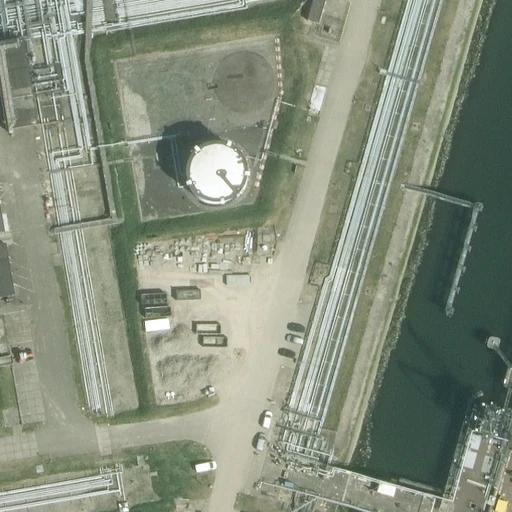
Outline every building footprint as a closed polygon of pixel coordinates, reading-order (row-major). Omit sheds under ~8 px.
[(320,24),(327,2),(319,0),(315,0),(309,21),(320,24)] [(23,45),(0,48),(0,81),(8,132),(37,128),(23,45)] [(218,110),(272,109),(271,54),(217,55),(218,110)] [(247,179),(247,175),(246,171),(245,166),(243,162),(241,159),(238,155),(235,152),(232,150),(228,148),(224,146),(219,146),(215,145),(211,146),(206,147),(202,148),(199,150),(195,153),(192,156),(189,159),(187,163),(186,167),(185,171),(184,176),(184,180),(185,184),(187,188),(189,192),(191,196),(194,199),(197,202),(201,204),(205,206),(209,207),(214,207),(218,207),(222,207),(227,205),(230,204),(234,201),(237,198),(240,195),(243,192),(245,188),(246,183),(247,179)] [(0,300),(15,298),(7,248),(0,248),(0,300)] [(239,486),(231,511),(261,511),(262,509),(252,506),(256,491),(239,486)]
